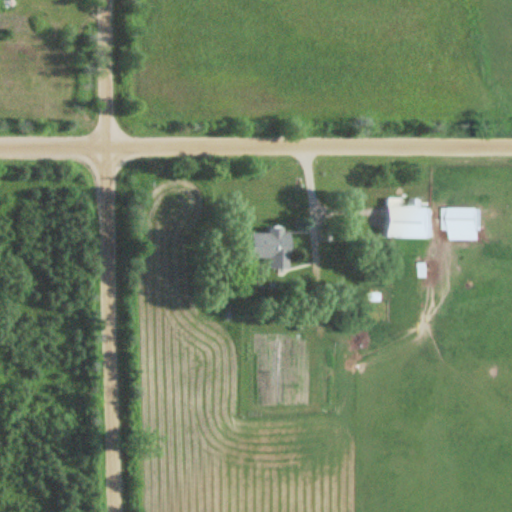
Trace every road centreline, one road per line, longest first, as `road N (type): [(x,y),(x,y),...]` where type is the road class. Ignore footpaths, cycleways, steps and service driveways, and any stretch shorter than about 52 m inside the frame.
road 1 (residential): [(117,511),(106,0)]
road 2 (residential): [(0,147),(511,146)]
